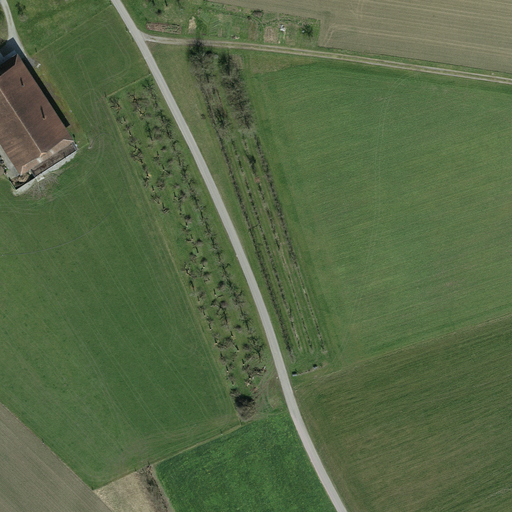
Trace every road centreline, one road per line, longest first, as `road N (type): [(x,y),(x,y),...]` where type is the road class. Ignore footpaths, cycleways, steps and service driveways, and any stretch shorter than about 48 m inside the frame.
road 1 (unclassified): [(115,0),(251,269),(293,408),(344,511)]
road 2 (track): [(135,35),(511,86)]
